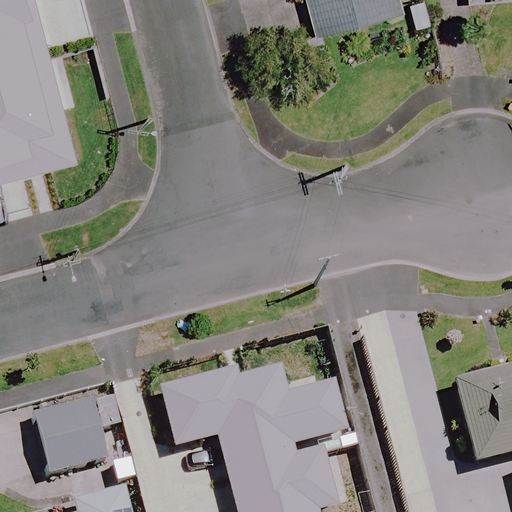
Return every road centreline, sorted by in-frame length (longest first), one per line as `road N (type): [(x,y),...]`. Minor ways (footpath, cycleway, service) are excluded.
road 1 (residential): [(511,190),(236,264)]
road 2 (residential): [(236,264),(163,0)]
road 3 (residential): [(236,264),(0,324)]
